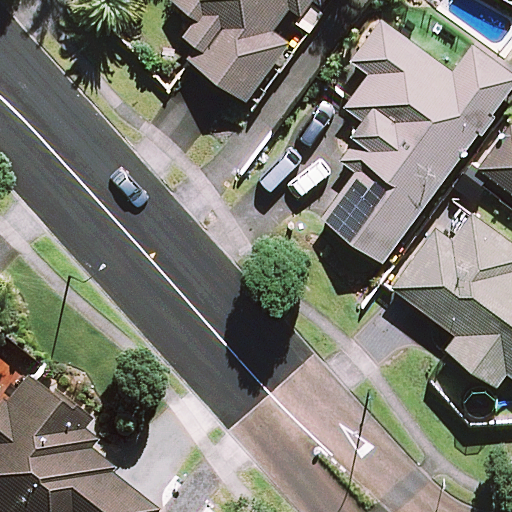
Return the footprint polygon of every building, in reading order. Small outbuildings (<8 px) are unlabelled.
[(178,0),(197,13),(182,33),(194,42),(186,53),(246,97),(291,36),(274,23),(288,6),(298,13),(307,0),(316,0),(320,3),(322,0),(178,0)] [(450,70),(379,18),(350,57),(369,70),(345,103),(364,117),(337,154),(354,167),(320,213),(380,257),(511,78),(511,72),(471,42),(450,70)] [(511,118),(479,162),(511,187),(511,118)] [(511,255),(507,252),(511,245),(511,244),(470,211),(461,223),(443,209),(387,279),(453,331),(444,343),(494,382),(505,367),(511,372),(511,255)] [(93,437),(80,427),(87,419),(27,371),(0,405),(0,511),(152,511),(106,475),(112,467),(86,446),(93,437)]
